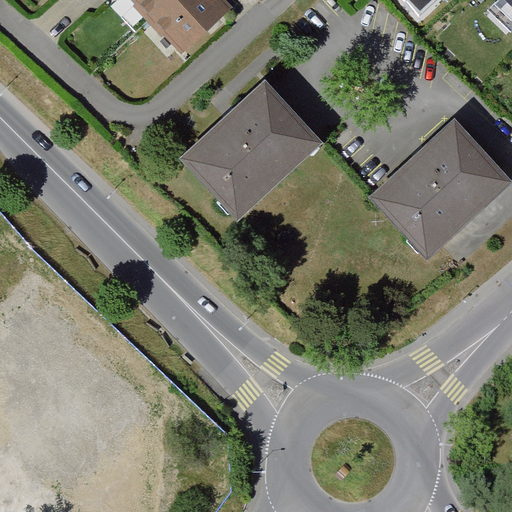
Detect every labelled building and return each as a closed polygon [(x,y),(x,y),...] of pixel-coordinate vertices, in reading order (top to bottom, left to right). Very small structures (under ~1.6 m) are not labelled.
[(133,0),(152,20),(174,0),(133,0)] [(227,0),(174,0),(152,20),(181,53),(234,7),(227,0)] [(432,0),(415,0),(423,9),(432,0)] [(511,0),(494,0),(485,10),(511,35),(511,0)] [(263,77),(181,153),(241,217),(323,140),(263,77)] [(511,176),(457,117),(373,193),(428,254),(511,177),(511,176)] [(44,279),(0,317),(0,450),(9,442),(60,498),(160,408),(44,279)]
